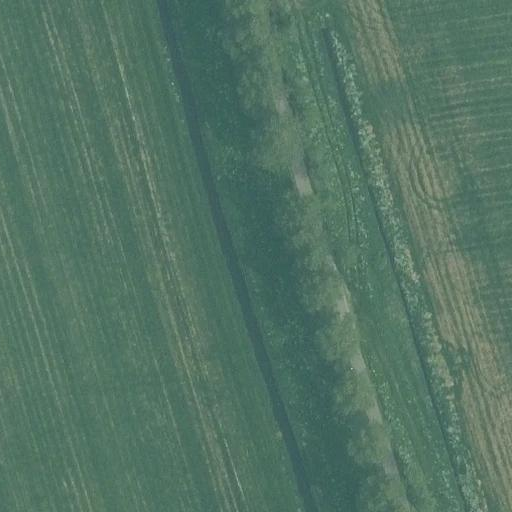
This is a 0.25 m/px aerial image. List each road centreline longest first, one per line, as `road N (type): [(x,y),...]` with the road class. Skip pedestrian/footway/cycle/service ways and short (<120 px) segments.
road 1 (unclassified): [(403,511),(313,226),(255,0)]
road 2 (track): [(313,226),(361,308),(439,511)]
